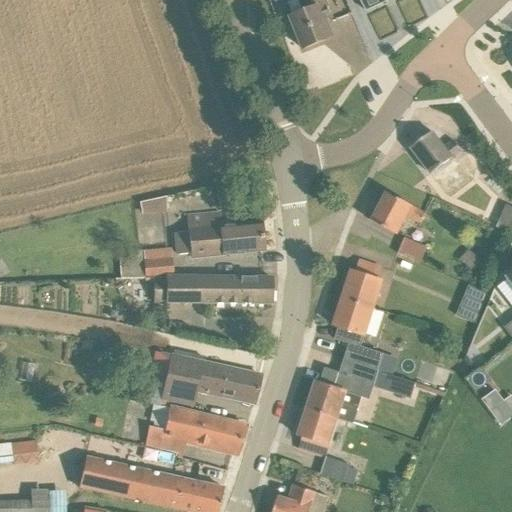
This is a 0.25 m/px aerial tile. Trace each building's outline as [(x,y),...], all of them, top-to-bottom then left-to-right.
[(334,20),(332,16),(325,0),(305,0),(310,10),(291,17),(304,49),(334,37),(328,22),(334,20)] [(362,0),(368,12),(391,0),(362,0)] [(432,174),(462,151),(455,141),(445,148),(433,132),(411,148),(432,174)] [(427,214),(405,202),(388,193),(372,221),(399,236),(408,217),(421,224),(427,214)] [(511,234),(511,233),(511,207),(506,205),(497,228),(511,234)] [(261,223),(222,227),(220,211),(186,215),(188,232),(174,234),(176,255),(191,254),(191,259),(264,252),(261,223)] [(399,254),(421,264),(428,248),(406,239),(399,254)] [(460,261),(473,273),(483,263),(470,250),(460,261)] [(145,261),(144,251),(119,253),(120,262),(121,278),(146,278),(145,261)] [(172,259),(145,261),(146,278),(154,279),(173,277),(172,259)] [(376,279),(379,267),(360,261),(357,273),(352,271),(344,298),(376,309),(385,282),(376,279)] [(272,278),(252,278),(173,277),(154,279),(154,303),(271,305),(272,278)] [(476,324),(488,294),(469,286),(457,316),(476,324)] [(363,347),(376,309),(344,298),(335,326),(339,328),(335,339),(361,348),(356,364),(388,375),(388,374),(394,357),(363,347)] [(110,318),(116,319),(118,312),(111,311),(110,318)] [(261,376),(241,371),(171,355),(169,362),(154,359),(148,383),(153,384),(148,404),(159,406),(161,401),(193,409),(197,391),(254,404),(261,376)] [(356,364),(350,380),(352,381),(352,380),(375,387),(440,409),(445,393),(388,374),(388,375),(356,364)] [(348,391),(352,381),(350,380),(325,371),(321,383),(317,382),(308,409),(340,419),(354,423),(356,417),(363,396),(348,391)] [(511,396),(505,402),(491,411),(501,425),(511,417),(511,396)] [(245,426),(226,420),(170,406),(169,410),(155,406),(151,422),(154,423),(147,446),(179,455),(178,458),(182,459),(187,440),(237,455),(245,426)] [(303,438),(299,449),(326,458),(329,447),(331,447),(340,419),(308,409),(299,437),(303,438)] [(0,463),(13,462),(13,466),(38,463),(36,441),(0,444),(0,463)] [(217,511),(223,488),(204,483),(86,456),(79,487),(186,511),(217,511)] [(328,457),(322,475),(355,486),(360,472),(350,469),(351,465),(328,457)] [(325,511),(330,497),(303,488),(294,485),(289,501),(279,498),(274,511),(325,511)]
